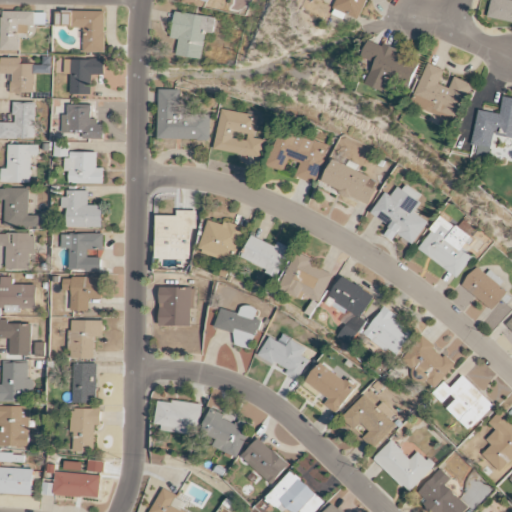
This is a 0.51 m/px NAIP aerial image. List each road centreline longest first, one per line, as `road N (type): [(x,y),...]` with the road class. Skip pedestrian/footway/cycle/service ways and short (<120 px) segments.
road 1 (residential): [(117,511),(133,466),(140,0)]
road 2 (residential): [(136,176),(221,185),(313,223),(454,318),(511,373)]
road 3 (residential): [(383,511),(271,404),(242,387),(211,375),(135,368)]
